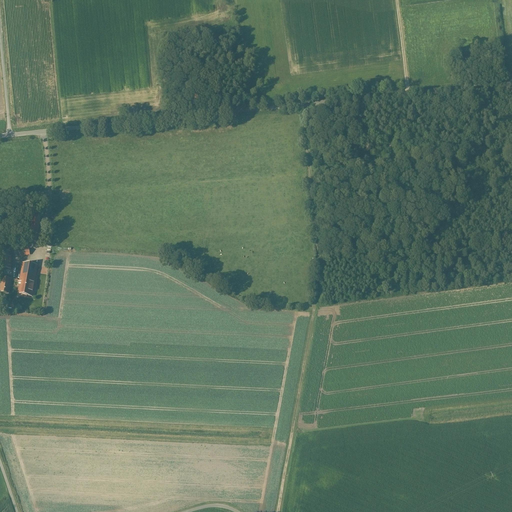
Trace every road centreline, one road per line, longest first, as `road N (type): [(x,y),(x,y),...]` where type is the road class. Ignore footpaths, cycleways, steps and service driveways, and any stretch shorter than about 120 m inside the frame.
road 1 (unclassified): [(9,135),(511,83)]
road 2 (track): [(304,104),(321,265),(278,511)]
